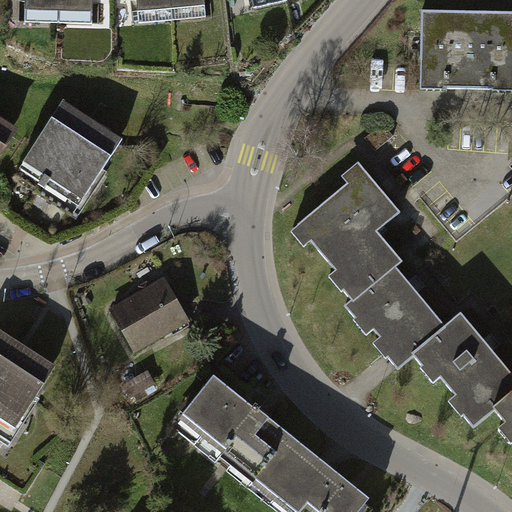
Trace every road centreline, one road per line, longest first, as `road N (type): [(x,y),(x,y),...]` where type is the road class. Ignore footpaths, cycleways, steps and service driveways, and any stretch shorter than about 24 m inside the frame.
road 1 (residential): [(247,215),(247,264),(274,346),(364,441),(483,511)]
road 2 (residential): [(0,282),(46,274),(179,213),(247,215)]
road 3 (residential): [(366,0),(277,114),(247,215)]
